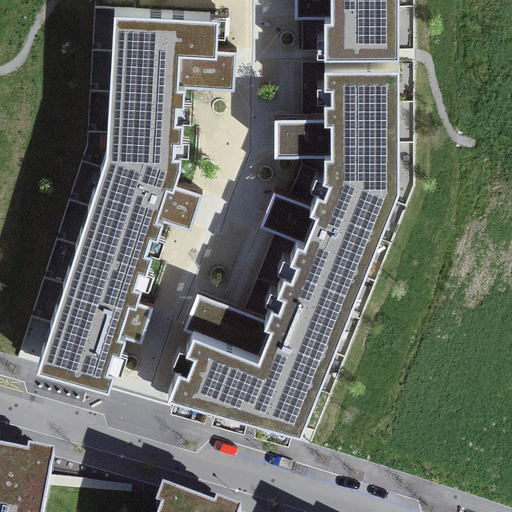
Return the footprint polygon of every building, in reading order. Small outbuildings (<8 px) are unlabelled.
[(399,49),(399,0),(293,0),(294,14),(324,14),(324,49),(399,49)] [(210,12),(114,7),(107,132),(182,135),(184,83),(235,86),(237,47),(217,46),(218,31),(209,31),(210,12)] [(399,182),(399,60),(324,60),(324,112),(275,112),(275,150),(324,150),(324,173),(330,174),(393,200),(399,182)] [(106,148),(75,244),(146,267),(162,217),(190,226),(202,190),(174,181),(181,160),(181,150),(182,135),(107,132),(106,148)] [(330,174),(325,188),(318,185),(311,201),(274,186),(260,222),(296,237),(277,284),(284,287),(347,312),(393,200),(330,174)] [(146,267),(75,244),(38,362),(108,384),(125,333),(141,339),(153,302),(137,296),(146,267)] [(192,328),(168,386),(178,390),(301,426),(347,312),(284,287),(279,301),(272,298),(265,314),(197,287),(182,324),(192,328)] [(44,511),(50,484),(52,472),(27,468),(28,460),(0,454),(0,511),(44,511)] [(214,511),(215,511),(176,497),(170,511),(214,511)]
